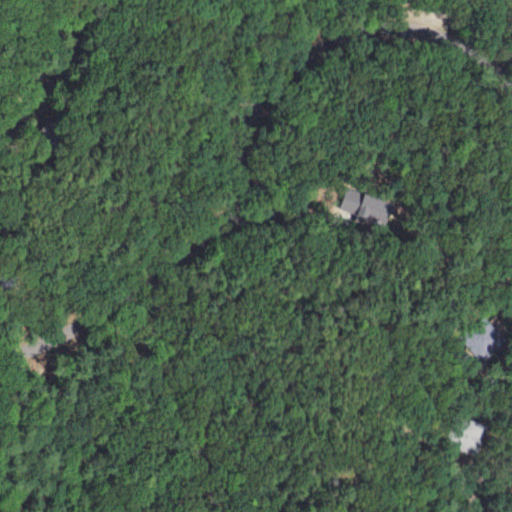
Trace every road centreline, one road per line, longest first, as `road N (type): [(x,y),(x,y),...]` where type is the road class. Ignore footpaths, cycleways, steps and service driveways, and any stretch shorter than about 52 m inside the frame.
road 1 (residential): [(511,72),(431,0),(302,28),(262,61),(235,105),(218,202),(198,225),(66,311),(0,342)]
road 2 (residential): [(76,0),(0,110)]
